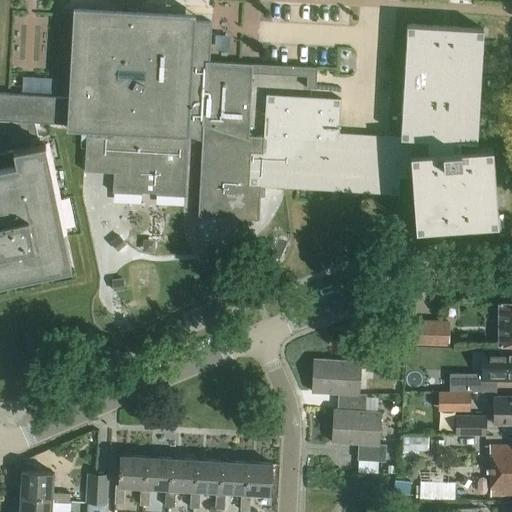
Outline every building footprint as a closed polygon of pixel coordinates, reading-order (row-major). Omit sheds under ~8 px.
[(306,88),(315,88),(317,66),(260,63),(210,60),(213,21),(154,18),(154,23),(131,22),(131,12),(119,11),(119,21),(81,19),(76,96),(0,91),(0,281),(72,267),(46,141),(40,143),(35,121),(87,124),(85,170),(114,172),(113,192),(186,196),(189,136),(203,140),(198,216),(260,220),(261,188),(246,187),(248,154),(250,154),(250,152),(263,153),(263,137),(249,136),(253,72),(307,75),(306,88)] [(338,133),(341,99),(267,94),(263,137),(263,153),(250,152),(250,154),(248,154),(246,187),(261,188),(262,186),(340,191),(398,194),(399,177),(412,178),(416,229),(498,223),(492,147),(460,149),(459,140),(476,141),(483,28),(407,24),(400,137),(338,133)] [(511,344),(511,303),(499,303),(499,345),(511,344)] [(450,321),(411,320),(410,344),(449,345),(450,321)] [(511,348),(482,349),(482,376),(487,376),(487,382),(511,381),(511,348)] [(339,395),(338,408),(365,410),(367,394),(360,394),(362,362),(315,360),(313,393),(339,395)] [(465,376),(465,371),(450,372),(450,390),(487,390),(487,382),(487,376),(482,376),(465,376)] [(471,410),(471,392),(419,392),(419,399),(439,399),(439,411),(471,410)] [(494,424),(511,423),(511,396),(494,397),(494,424)] [(365,410),(338,408),(338,411),(334,411),(333,444),(360,445),(359,461),(386,462),(387,444),(380,444),(382,412),(365,410)] [(487,415),(456,415),(456,435),(487,435),(487,415)] [(419,451),(429,451),(429,436),(404,436),(401,459),(419,459),(419,451)] [(511,443),(490,444),(490,495),(511,494),(511,443)] [(144,487),(146,456),(120,455),(119,484),(115,484),(114,503),(123,503),(124,486),(141,487),(144,487)] [(169,489),(171,458),(146,456),(144,487),(141,487),(140,504),(148,504),(149,487),(166,488),(169,489)] [(195,490),(196,459),(171,458),(169,489),(166,488),(165,505),(174,506),(175,489),(191,490),(195,490)] [(222,461),(196,459),(195,490),(191,490),(190,507),(200,507),(201,490),(216,491),(220,491),(222,461)] [(245,493),(247,462),(222,461),(220,491),(216,491),(215,508),(224,509),(225,492),(241,492),(245,493)] [(272,464),(247,462),(245,493),(241,492),(240,510),(250,510),(250,493),(271,494),(272,464)] [(409,470),(407,474),(409,477),(412,479),(416,477),(418,474),(416,470),(412,468),(409,470)] [(52,498),(52,501),(70,502),(71,493),(53,492),(54,472),(23,470),(21,496),(52,498)] [(94,473),(92,503),(108,504),(109,474),(94,473)] [(454,499),(455,482),(420,480),(420,498),(454,499)] [(52,498),(21,496),(20,511),(51,511),(52,501),(52,498)]
